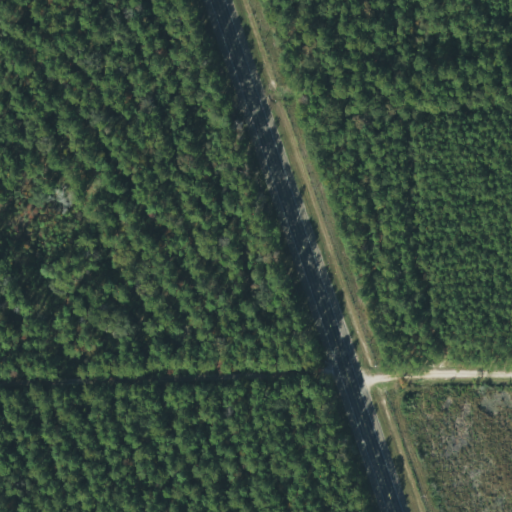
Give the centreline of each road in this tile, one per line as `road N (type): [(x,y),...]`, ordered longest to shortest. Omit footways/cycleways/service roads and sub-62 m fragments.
road 1 (primary): [(394,511),(219,0)]
road 2 (residential): [(0,379),(511,380)]
